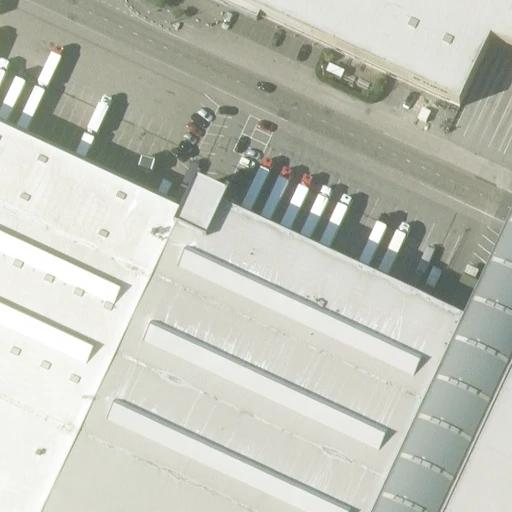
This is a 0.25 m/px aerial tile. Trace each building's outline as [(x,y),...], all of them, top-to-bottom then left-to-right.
[(511,33),(511,0),(209,0),(256,22),(260,16),(459,108),(498,27),(511,33)] [(183,220),(0,134),(0,511),(48,511),(184,221),(183,220)] [(377,511),(454,347),(464,327),(225,215),(231,201),(228,200),(226,203),(201,191),(203,188),(199,186),(183,220),(184,221),(48,511),(377,511)] [(511,225),(498,256),(488,276),(464,327),(454,347),(377,511),(450,511),(511,380),(511,225)] [(511,511),(511,380),(450,511),(511,511)]
